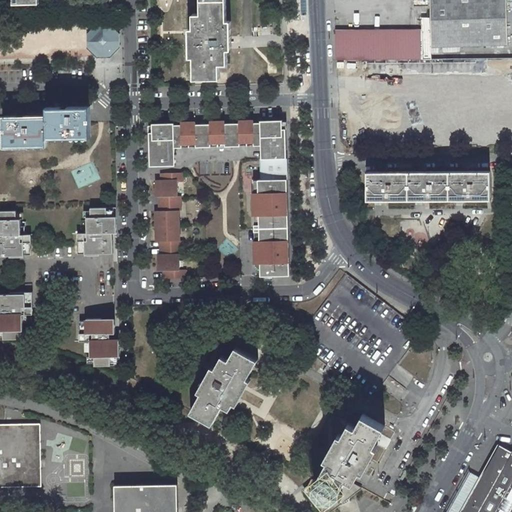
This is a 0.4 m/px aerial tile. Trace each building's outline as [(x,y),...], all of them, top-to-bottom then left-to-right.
[(219,63),(227,63),(226,0),(198,0),(199,13),(192,13),(193,77),(220,77),(219,63)] [(506,0),(430,0),(433,49),(508,45),(506,0)] [(429,17),(426,18),(422,18),(422,31),(336,32),(337,61),(430,59),(429,17)] [(109,24),(96,24),(86,34),(87,48),(96,57),(110,57),(119,47),(119,34),(109,24)] [(44,133),(88,133),(88,106),(43,107),(44,114),(1,115),(2,142),(44,142),(44,133)] [(281,128),(281,119),(259,120),(259,122),(253,122),(253,120),(238,120),(238,122),(224,122),(224,120),(209,121),(209,122),(195,123),(195,121),(190,121),(190,123),(173,123),(173,121),(151,121),(151,130),(148,130),(149,164),(169,163),(169,151),(174,151),(173,146),(181,146),(181,141),(194,141),(194,146),(209,145),(209,141),(223,141),(224,145),(238,145),(238,140),(252,140),(252,144),(260,145),(260,146),(264,152),(265,157),(260,157),(260,179),(251,179),(252,214),(257,214),(257,224),(252,224),(252,231),(257,230),(257,239),(252,239),(252,263),(257,262),(258,275),(287,274),(287,259),(285,260),(285,255),(286,254),(286,246),(285,246),(285,241),(286,241),(286,212),(284,212),(284,206),(286,206),(285,198),(284,198),(284,193),(285,193),(285,178),(282,178),(282,157),(285,157),(284,128),(281,128)] [(90,164),(72,172),(79,188),(97,179),(90,164)] [(181,179),(181,171),(162,171),(163,179),(159,179),(153,179),(154,194),(156,195),(159,194),(159,209),(157,209),(154,209),(154,239),(157,239),(159,239),(160,253),(157,253),(154,253),(155,268),(161,269),(164,269),(164,277),(183,276),(182,268),(177,268),(177,253),(178,253),(178,245),(177,244),(176,203),(178,203),(177,194),(176,194),(176,179),(181,179)] [(489,199),(489,172),(367,173),(368,200),(489,199)] [(115,229),(115,204),(89,204),(89,214),(85,214),(85,229),(75,229),(76,250),(83,250),(83,252),(98,252),(98,250),(111,250),(111,236),(105,237),(105,229),(115,229)] [(16,218),(16,210),(0,210),(0,235),(0,242),(0,255),(9,255),(9,257),(23,257),(23,255),(31,255),(30,242),(31,242),(31,234),(20,234),(20,218),(16,218)] [(345,272),(295,341),(371,398),(422,330),(345,272)] [(9,293),(0,293),(0,306),(1,307),(1,314),(0,313),(0,330),(2,330),(2,339),(18,338),(18,330),(22,330),(22,314),(32,314),(31,291),(9,292),(9,293)] [(112,329),(112,316),(98,316),(98,314),(84,315),(84,316),(76,316),(77,329),(76,329),(76,337),(87,337),(87,353),(91,353),(91,362),(116,362),(116,336),(107,336),(107,329),(112,329)] [(212,423),(222,404),(229,408),(257,358),(234,345),(227,358),(222,354),(190,410),(212,423)] [(354,483),(385,426),(363,414),(356,425),(350,421),(318,478),(316,477),(303,488),(322,511),(326,511),(360,486),(354,483)] [(39,423),(0,424),(0,486),(40,486),(39,423)] [(511,511),(511,450),(499,443),(460,511),(511,511)] [(177,511),(177,484),(113,485),(113,511),(177,511)]
